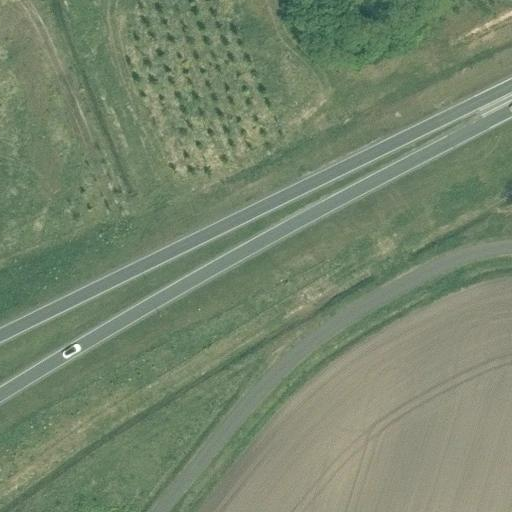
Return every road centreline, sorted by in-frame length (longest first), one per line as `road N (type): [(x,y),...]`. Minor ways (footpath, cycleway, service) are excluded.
road 1 (trunk): [(0,395),(511,109)]
road 2 (trunk): [(0,335),(511,87)]
road 3 (unclassified): [(161,511),(266,383),(325,331),(446,263),(511,247)]
